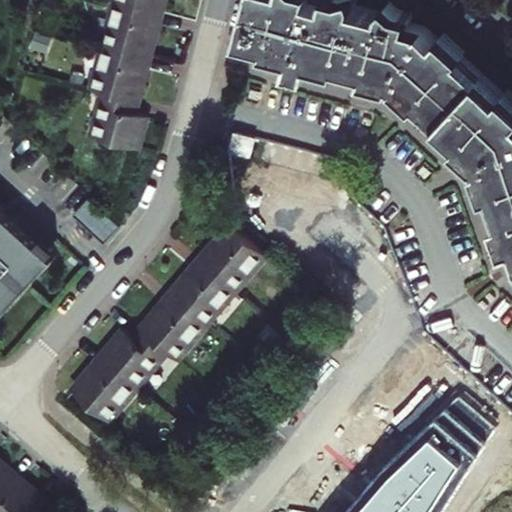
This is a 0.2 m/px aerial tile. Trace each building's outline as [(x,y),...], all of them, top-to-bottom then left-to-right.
[(148,8),(161,11),(163,0),(117,0),(94,87),(107,91),(95,134),(138,145),(149,102),(137,99),(146,66),(133,63),(136,51),(149,54),(158,23),(144,19),(148,8)] [(252,0),(244,36),(270,43),(269,47),(296,54),(293,67),(310,72),(314,59),(342,66),(342,62),(370,70),(369,75),(398,82),(419,102),(423,98),(464,137),(461,141),(481,160),(484,158),(485,161),(482,162),(492,190),(497,187),(507,215),(501,217),(511,244),(511,243),(511,89),(510,88),(506,92),(464,54),(467,51),(445,31),(440,36),(427,25),(412,21),(415,12),(400,8),(392,0),(391,0),(386,4),(384,10),(357,4),(358,0),(252,0)] [(161,11),(148,8),(144,19),(158,23),(161,11)] [(146,66),(149,54),(136,51),(133,63),(146,66)] [(254,155),(258,136),(237,131),(233,149),(254,155)] [(76,210),(107,240),(123,222),(92,193),(76,210)] [(0,308),(4,312),(56,258),(0,205),(0,308)] [(235,223),(227,232),(238,241),(245,232),(235,223)] [(185,302),(178,311),(167,302),(145,327),(136,337),(128,329),(106,354),(116,362),(108,371),(99,363),(76,389),(110,418),(170,349),(179,356),(269,252),(245,232),(238,241),(227,232),(205,258),(215,267),(208,276),(197,267),(175,293),(185,302)] [(205,258),(197,267),(208,276),(215,267),(205,258)] [(175,293),(167,302),(178,311),(185,302),(175,293)] [(106,354),(99,363),(108,371),(116,362),(106,354)] [(345,511),(444,511),(499,425),(461,392),(388,461),(345,511)] [(251,444),(270,460),(307,417),(288,401),(251,444)] [(0,511),(39,511),(48,501),(22,478),(13,488),(5,481),(13,471),(0,459),(0,511)] [(13,488),(22,478),(13,471),(5,481),(13,488)]
